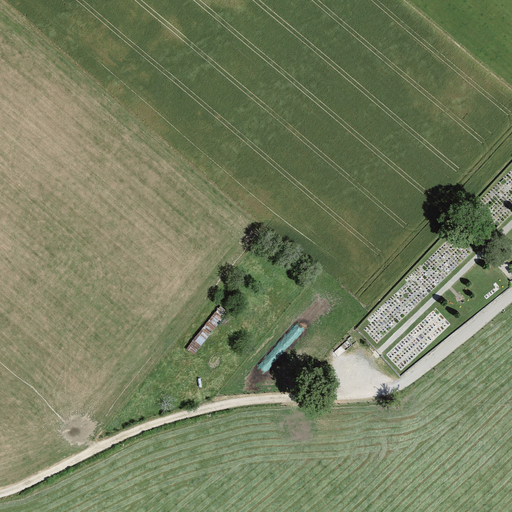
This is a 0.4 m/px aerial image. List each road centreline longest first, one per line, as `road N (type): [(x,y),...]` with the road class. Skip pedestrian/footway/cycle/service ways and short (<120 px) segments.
road 1 (track): [(0,493),(199,409),(397,389)]
road 2 (residential): [(397,389),(511,293)]
